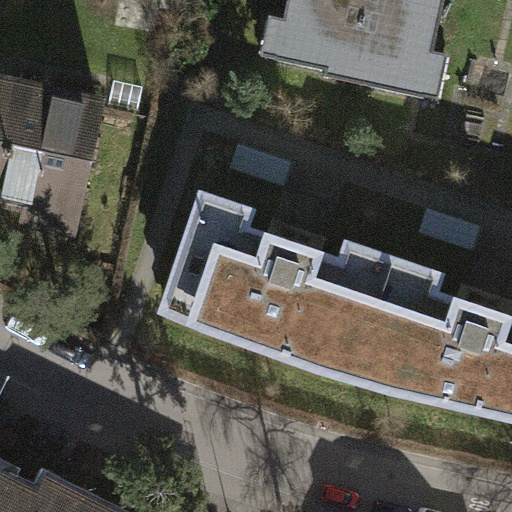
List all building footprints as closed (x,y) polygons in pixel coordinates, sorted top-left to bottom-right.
[(424,98),(445,0),(287,0),(275,60),(325,71),(324,77),(424,98)] [(99,105),(0,83),(0,199),(75,216),(99,105)] [(328,373),(357,381),(362,356),(395,260),(348,243),(341,261),(248,229),(253,212),(202,194),(169,289),(208,302),(203,329),(328,373)] [(442,276),(395,260),(362,356),(357,381),(394,392),(511,418),(511,318),(436,293),(442,276)] [(35,511),(41,500),(0,479),(0,511),(35,511)] [(104,511),(49,484),(41,500),(35,511),(104,511)]
